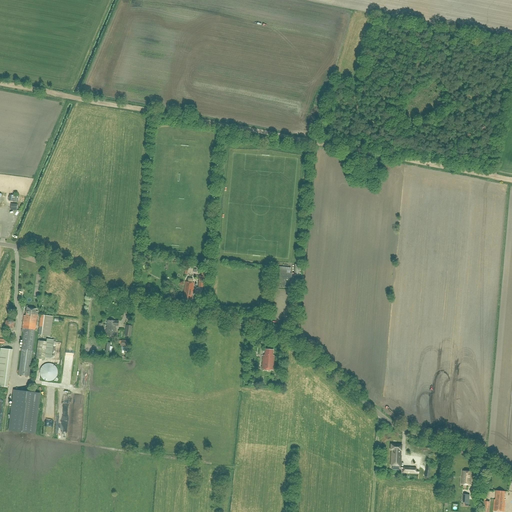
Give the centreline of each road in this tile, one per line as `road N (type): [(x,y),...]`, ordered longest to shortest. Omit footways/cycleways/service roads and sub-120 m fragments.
road 1 (unclassified): [(511,477),(465,447),(398,427),(283,340),(120,298),(52,258),(0,244)]
road 2 (track): [(0,83),(314,142),(317,131),(352,116)]
road 3 (track): [(352,116),(396,69),(454,56),(476,66),(476,138)]
road 4 (track): [(314,142),(485,175)]
